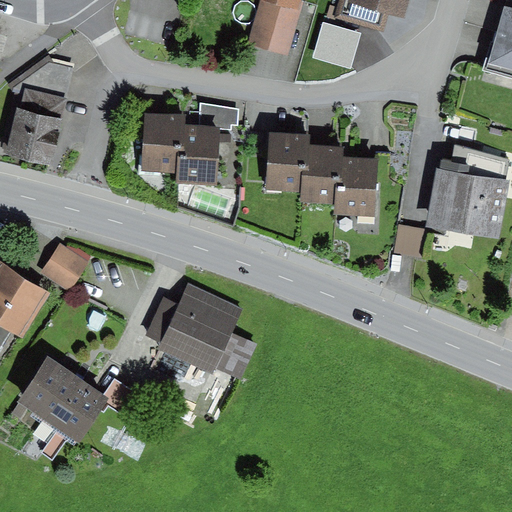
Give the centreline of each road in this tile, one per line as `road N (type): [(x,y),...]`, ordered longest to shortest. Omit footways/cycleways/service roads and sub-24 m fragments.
road 1 (primary): [(0,192),(269,273),(511,371)]
road 2 (residential): [(460,0),(432,52),(356,90),(311,96),(135,72),(78,0)]
